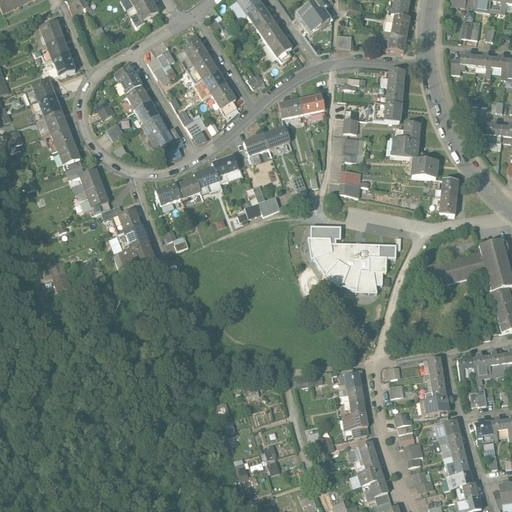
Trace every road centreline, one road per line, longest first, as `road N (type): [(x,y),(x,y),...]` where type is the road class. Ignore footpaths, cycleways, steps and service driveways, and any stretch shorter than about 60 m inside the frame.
road 1 (track): [(47,315),(0,155)]
road 2 (residential): [(377,367),(381,440),(410,511)]
road 3 (track): [(165,266),(47,315)]
road 4 (tertiary): [(444,116),(474,174),(511,215)]
